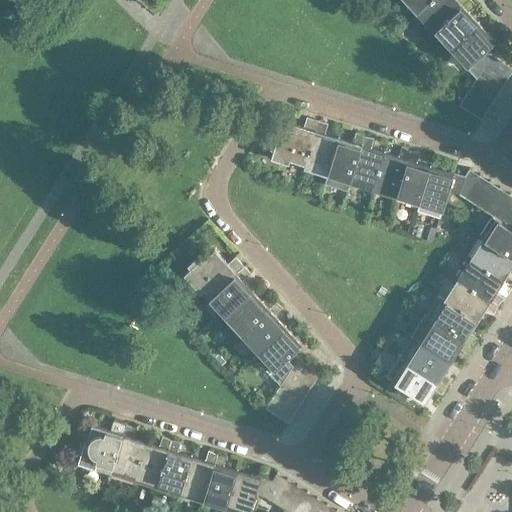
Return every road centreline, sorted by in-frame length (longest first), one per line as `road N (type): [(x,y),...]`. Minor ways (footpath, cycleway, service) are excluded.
road 1 (residential): [(494,162),(272,87),(209,188),(217,209),(353,358),(356,379),(305,461)]
road 2 (residential): [(34,511),(29,473),(77,389),(305,461)]
road 3 (unclassified): [(397,511),(504,357)]
